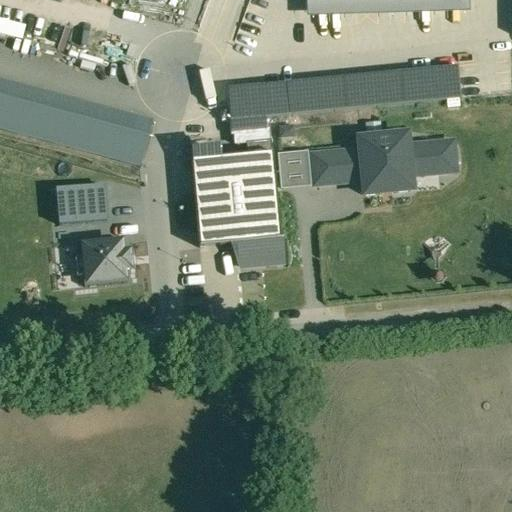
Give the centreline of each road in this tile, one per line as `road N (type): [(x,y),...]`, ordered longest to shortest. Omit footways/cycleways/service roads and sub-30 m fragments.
road 1 (unclassified): [(511,312),(170,343)]
road 2 (residential): [(170,343),(156,177),(189,46)]
road 3 (unclassified): [(170,343),(0,358)]
